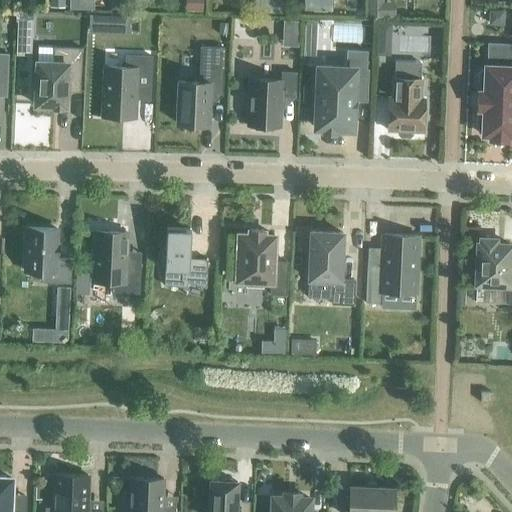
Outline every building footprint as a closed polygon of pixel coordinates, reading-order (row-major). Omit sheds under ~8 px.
[(110,0),(111,9),(123,9),(123,0),(110,0)] [(186,0),(186,10),(202,11),(202,0),(186,0)] [(368,0),(369,17),(383,17),(382,0),(368,0)] [(489,10),(488,24),(503,25),(504,11),(489,10)] [(15,12),(15,22),(17,22),(16,37),(31,37),(32,19),(32,12),(15,12)] [(89,15),(89,32),(106,33),(107,15),(89,15)] [(304,20),(303,55),(315,55),(317,20),(304,20)] [(283,21),(283,32),(298,32),(298,21),(283,21)] [(379,25),(379,35),(391,35),(391,25),(379,25)] [(485,135),(511,136),(511,44),(490,44),(488,43),(488,46),(487,66),(485,65),(485,68),(485,70),(481,70),(478,73),(478,84),(480,87),(484,88),(484,92),(480,92),(477,94),(477,106),(479,109),(483,109),(483,113),(479,113),(476,116),(476,127),(478,130),(482,130),(482,132),(482,135),(485,135)] [(209,94),(222,95),(224,47),(200,46),(198,82),(178,81),(176,123),(208,124),(209,94)] [(66,92),(79,92),(81,48),(53,47),(53,63),(37,62),(35,105),(52,106),(54,106),(61,106),(63,106),(65,106),(66,92)] [(368,70),(366,69),(366,51),(347,51),(346,69),(318,67),(317,85),(313,85),(312,105),(317,105),(316,127),(322,128),(322,132),(336,133),(336,128),(351,129),(352,110),(353,110),(353,99),(366,99),(366,101),(368,70)] [(138,93),(150,93),(151,56),(125,55),(125,67),(103,66),(101,116),(135,117),(135,98),(138,95),(138,93)] [(281,96),(295,96),(296,72),(281,72),(281,80),(249,79),(247,125),(255,125),(255,129),(272,130),(272,126),(279,126),(281,96)] [(424,99),(420,99),(421,79),(393,78),(392,98),(388,97),(387,130),(398,131),(398,134),(400,136),(409,137),(412,135),(412,131),(423,132),(424,99)] [(300,109),(300,121),(310,121),(310,109),(300,109)] [(71,259),(55,258),(56,229),(27,227),(25,272),(42,272),(42,282),(70,283),(71,259)] [(166,228),(165,253),(162,253),(159,265),(165,266),(164,286),(187,287),(188,283),(204,287),(206,288),(207,258),(189,258),(190,229),(166,228)] [(287,262),(273,262),(274,235),(263,235),(263,230),(249,229),(249,234),(238,234),(236,280),(245,280),(245,286),(262,287),(262,281),(271,281),(270,294),(285,294),(287,262)] [(129,255),(126,252),(127,233),(94,231),(92,281),(113,282),(112,291),(138,293),(140,258),(129,257),(129,255)] [(354,280),(340,279),(342,233),(310,231),(308,279),(332,280),(332,292),(340,293),(340,304),(353,305),(354,280)] [(381,292),(416,294),(418,236),(382,234),(380,267),(367,267),(365,303),(380,303),(381,292)] [(511,279),(509,280),(510,245),(494,244),(495,239),(481,239),(480,243),(478,243),(476,288),(508,289),(507,304),(511,303),(511,279)] [(76,273),(75,293),(89,293),(89,273),(76,273)] [(57,286),(55,329),(68,329),(70,286),(57,286)] [(291,339),(290,353),(315,354),(316,340),(291,339)] [(491,402),(491,391),(480,391),(480,402),(491,402)] [(0,511),(23,511),(24,503),(10,502),(11,478),(7,478),(5,475),(0,474),(0,511)] [(54,474),(53,507),(45,507),(44,511),(102,511),(86,510),(88,475),(54,474)] [(128,511),(174,511),(175,509),(162,509),(163,478),(130,477),(130,491),(127,491),(125,493),(124,503),(126,505),(129,505),(128,511)] [(241,511),(235,511),(237,482),(233,481),(230,478),(225,478),(221,481),(210,480),(208,511),(241,511)] [(348,511),(392,511),(393,488),(377,488),(377,487),(375,487),(375,488),(367,487),(366,487),(349,487),(348,511)] [(272,497),(271,511),(308,511),(309,498),(272,497)]
